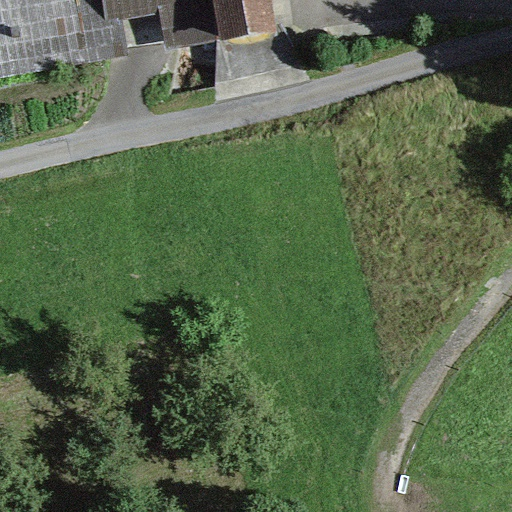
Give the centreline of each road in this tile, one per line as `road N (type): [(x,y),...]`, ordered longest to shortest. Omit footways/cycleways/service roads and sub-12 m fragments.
road 1 (track): [(0,165),(511,41)]
road 2 (track): [(383,511),(405,418),(511,277)]
